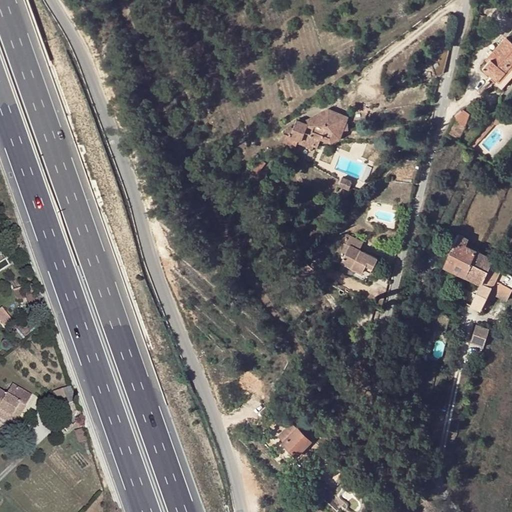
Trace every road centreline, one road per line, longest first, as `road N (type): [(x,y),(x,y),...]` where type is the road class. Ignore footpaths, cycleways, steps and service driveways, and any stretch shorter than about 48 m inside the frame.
road 1 (unclassified): [(472,0),(370,417),(448,511)]
road 2 (unclassified): [(242,511),(83,59),(50,0)]
road 3 (motorway): [(177,511),(1,0)]
road 4 (motorway): [(0,89),(148,511)]
